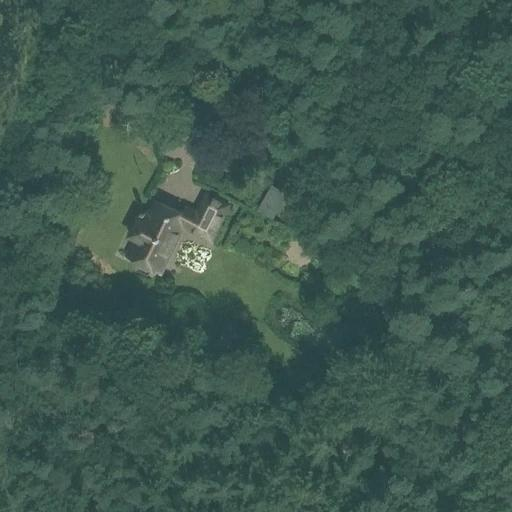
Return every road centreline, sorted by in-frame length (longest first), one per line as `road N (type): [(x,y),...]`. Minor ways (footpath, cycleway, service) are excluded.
road 1 (track): [(511,178),(471,156),(454,106),(439,89),(280,0)]
road 2 (unclassified): [(0,122),(41,28),(28,0)]
